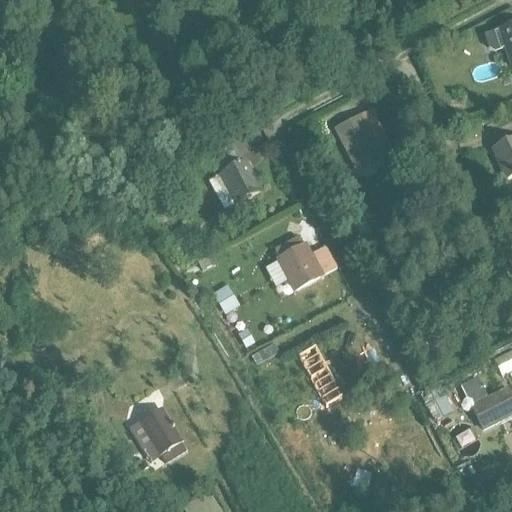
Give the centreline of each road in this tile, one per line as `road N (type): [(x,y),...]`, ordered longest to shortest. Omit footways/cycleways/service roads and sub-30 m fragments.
road 1 (residential): [(360,74),(274,126),(410,391)]
road 2 (residential): [(400,53),(511,293)]
road 3 (residential): [(509,0),(400,53)]
